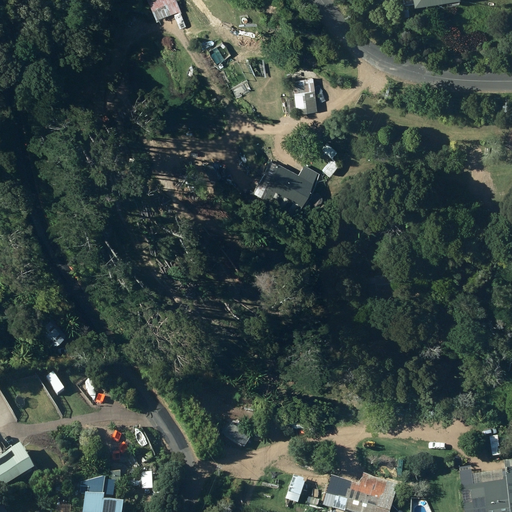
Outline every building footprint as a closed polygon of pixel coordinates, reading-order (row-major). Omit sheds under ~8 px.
[(161,0),(168,13),(174,10),(169,0),(161,0)] [(461,2),(461,0),(403,0),(405,6),(415,5),(416,9),(461,2)] [(408,10),(398,12),(400,19),(410,18),(408,10)] [(243,22),(245,31),(251,30),(249,21),(243,22)] [(315,106),(314,86),(283,89),(283,95),(293,95),(294,108),(301,107),(301,112),(314,111),(313,106),(315,106)] [(336,148),(327,140),(321,147),(322,148),(319,151),(322,154),(326,150),(331,154),(336,148)] [(338,159),(332,154),(323,167),(329,172),(338,159)] [(298,171),(278,159),(262,188),(295,206),(316,168),(303,161),(298,171)] [(33,324),(49,343),(65,329),(49,310),(33,324)] [(150,417),(138,423),(160,467),(172,461),(150,417)] [(223,433),(240,444),(245,436),(228,426),(223,433)] [(501,455),(498,436),(489,438),(492,456),(501,455)] [(0,453),(0,485),(24,471),(23,471),(30,466),(16,443),(0,453)] [(506,480),(461,485),(463,511),(511,511),(511,465),(505,466),(506,480)] [(152,472),(141,472),(142,489),(152,489),(152,472)] [(334,505),(358,511),(388,511),(397,482),(362,473),(359,482),(341,477),(334,505)] [(115,498),(103,497),(103,493),(113,494),(114,478),(104,478),(104,475),(99,474),(80,481),(80,491),(84,491),(82,511),(120,511),(120,510),(115,510),(115,498)]
